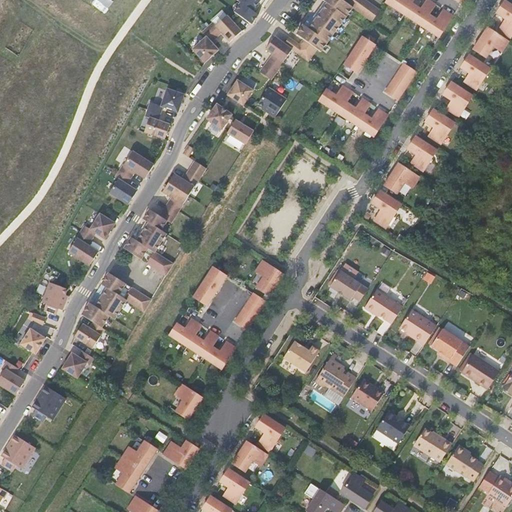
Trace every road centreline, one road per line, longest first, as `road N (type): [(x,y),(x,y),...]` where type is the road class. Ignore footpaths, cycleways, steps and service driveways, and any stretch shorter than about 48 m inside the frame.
road 1 (residential): [(283,0),(208,87),(0,440)]
road 2 (residential): [(485,0),(361,189),(333,209),(290,295)]
road 3 (residential): [(290,295),(511,441)]
road 4 (residential): [(290,295),(228,389),(218,453),(180,511)]
